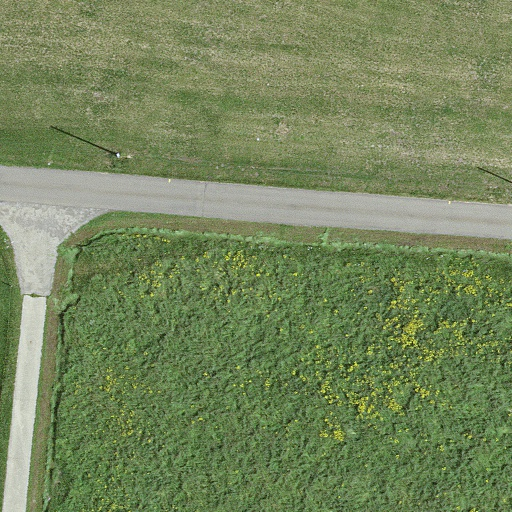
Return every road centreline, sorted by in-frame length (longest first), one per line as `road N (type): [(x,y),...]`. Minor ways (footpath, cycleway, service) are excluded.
road 1 (residential): [(0,186),(511,228)]
road 2 (track): [(59,191),(26,511)]
